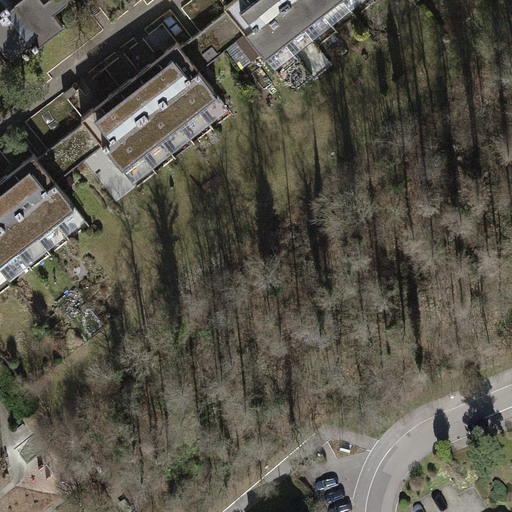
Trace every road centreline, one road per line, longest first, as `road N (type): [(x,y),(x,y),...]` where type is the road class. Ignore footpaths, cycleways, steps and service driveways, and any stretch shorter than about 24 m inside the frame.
road 1 (residential): [(169,0),(0,128)]
road 2 (residential): [(511,398),(438,428),(400,454),(379,511)]
